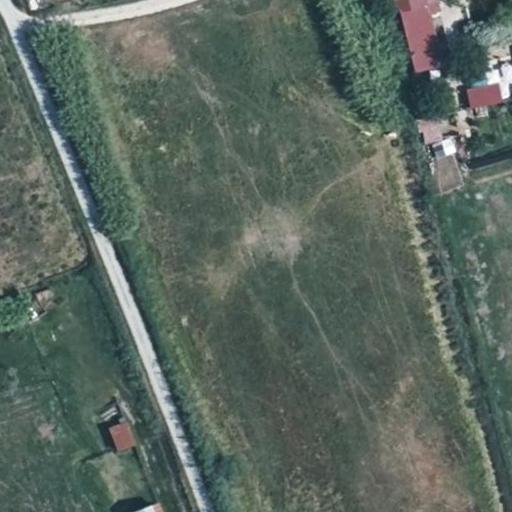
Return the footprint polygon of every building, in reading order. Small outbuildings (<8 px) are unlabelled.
[(451,64),(433,0),(395,0),(415,74),(451,64)] [(466,89),(471,111),(505,102),(499,81),(466,89)] [(418,119),(423,142),(453,135),(447,112),(418,119)] [(111,428),(119,452),(135,445),(126,422),(111,428)] [(135,511),(162,511),(159,503),(135,511)]
